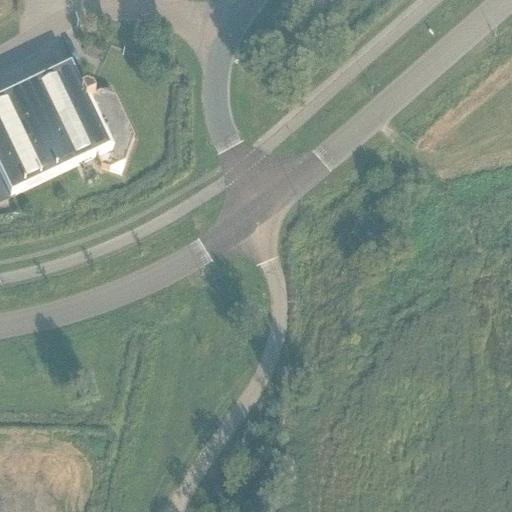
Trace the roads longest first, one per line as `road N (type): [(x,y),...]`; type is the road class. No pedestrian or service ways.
road 1 (tertiary): [(254,217),(503,0)]
road 2 (unclassified): [(176,511),(276,341),(279,294),(254,217)]
road 3 (tertiary): [(0,325),(134,287),(254,217)]
road 4 (unclassified): [(0,57),(87,10),(169,10),(225,30)]
road 5 (unclassified): [(254,217),(216,110),(225,30)]
